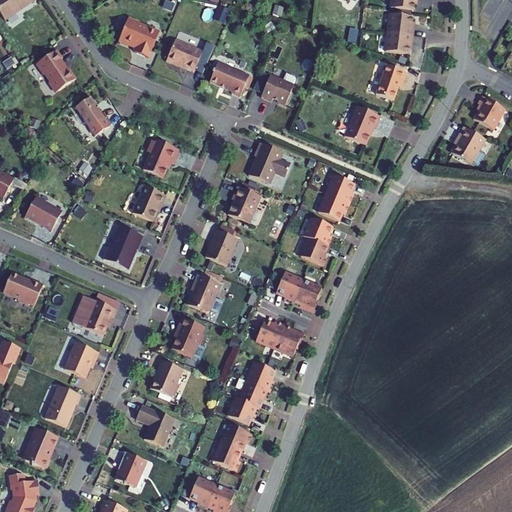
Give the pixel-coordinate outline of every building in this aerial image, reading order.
[(36,0),(0,0),(0,13),(5,21),(36,0)] [(418,1),(417,0),(391,0),(391,9),(413,12),(414,5),(415,0),(418,1)] [(388,34),(413,37),(414,29),(411,29),(412,24),(413,17),(390,15),(388,34)] [(148,59),(159,33),(139,25),(140,23),(129,18),(119,42),(127,46),(130,45),(136,47),(134,53),(148,59)] [(412,44),(413,37),(388,34),(385,52),(408,55),(409,49),(410,44),(412,44)] [(203,52),(175,41),(167,61),(194,73),(203,52)] [(62,59),(57,51),(37,65),(44,75),(45,75),(50,83),(49,83),(56,93),(76,80),(70,71),(68,72),(60,60),(62,59)] [(240,98),(249,77),(218,63),(210,83),(232,93),(232,94),(240,98)] [(376,95),(394,102),(401,80),(404,81),(407,73),(386,66),(376,95)] [(259,74),(257,79),(267,84),(269,79),(259,74)] [(276,99),(278,104),(285,107),(294,86),(270,76),(269,79),(267,84),(263,95),(261,98),(272,103),(273,100),(276,99)] [(257,79),(252,90),(263,95),(267,84),(257,79)] [(76,108),(90,129),(105,119),(91,98),(76,108)] [(473,121),(493,132),(505,111),(482,98),(478,106),(481,108),(473,121)] [(374,131),(380,117),(357,108),(344,137),(366,146),(373,130),(374,131)] [(485,141),(464,129),(457,140),(458,141),(451,155),(471,166),(485,141)] [(174,165),(180,151),(156,141),(155,143),(151,144),(149,150),(150,154),(143,170),(163,179),(169,163),(174,165)] [(283,154),(260,144),(254,157),(258,159),(257,162),(255,161),(248,177),(270,186),(274,174),(285,178),(290,165),(280,161),(283,154)] [(24,191),(27,186),(14,178),(14,180),(0,172),(0,197),(4,199),(12,184),(24,191)] [(326,195),(350,205),(354,196),(350,194),(354,185),(334,176),(326,195)] [(161,207),(166,196),(143,187),(132,214),(152,223),(159,206),(161,207)] [(261,197),(238,188),(232,201),(234,201),(228,216),(249,225),(261,197)] [(346,214),(350,205),(326,195),(318,213),(338,222),(342,213),(346,214)] [(43,228),(51,233),(62,213),(49,206),(50,205),(36,198),(26,217),(43,227),(43,228)] [(328,236),(332,227),(312,219),(304,237),(308,239),(328,247),(332,238),(328,236)] [(137,251),(143,237),(119,227),(110,250),(108,249),(103,260),(128,271),(135,256),(133,256),(135,250),(137,251)] [(238,241),(216,231),(212,242),(206,258),(227,267),(238,241)] [(328,247),(308,239),(300,257),(324,267),(328,258),(324,256),(328,247)] [(22,280),(21,278),(12,274),(3,293),(18,300),(20,302),(27,305),(29,304),(35,306),(43,286),(30,280),(28,282),(22,280)] [(284,301),(293,305),(303,281),(285,274),(276,294),(285,298),(284,301)] [(221,286),(198,276),(191,291),(193,292),(187,306),(206,314),(209,313),(221,286)] [(322,289),(303,281),(293,305),(313,314),(318,304),(316,303),(322,289)] [(111,324),(117,311),(95,302),(84,328),(103,337),(109,323),(111,324)] [(52,308),(49,318),(57,321),(60,311),(52,308)] [(207,330),(182,319),(178,327),(181,328),(172,350),(192,359),(198,345),(200,346),(207,330)] [(274,350),(284,326),(275,322),(274,325),(265,321),(256,342),(274,350)] [(284,326),(274,350),(293,358),(299,344),(300,344),(305,334),(284,326)] [(0,382),(4,384),(13,363),(14,364),(21,349),(3,342),(0,349),(0,382)] [(94,365),(99,354),(76,344),(64,370),(85,379),(92,364),(94,365)] [(177,385),(183,371),(161,362),(155,377),(158,379),(157,382),(154,381),(151,390),(160,394),(158,399),(169,404),(172,399),(171,398),(172,397),(175,395),(178,389),(177,385)] [(247,382),(271,392),(275,383),(271,381),(275,372),(255,364),(247,382)] [(267,402),(271,392),(247,382),(239,400),(260,409),(263,400),(267,402)] [(78,405),(81,397),(59,387),(45,419),(66,428),(76,404),(78,405)] [(239,400),(236,399),(228,417),(248,426),(252,417),(255,418),(260,409),(239,400)] [(175,421),(142,407),(136,421),(150,427),(144,440),(163,448),(175,421)] [(221,444),(241,453),(245,443),(248,445),(252,436),(228,426),(221,444)] [(52,453),(58,438),(36,429),(24,459),(25,461),(44,469),(49,459),(48,457),(50,453),(52,453)] [(213,462),(237,472),(240,463),(237,462),(241,453),(221,444),(213,462)] [(140,488),(150,460),(127,452),(117,479),(140,488)] [(34,507),(36,501),(36,496),(39,495),(38,481),(26,483),(25,476),(22,474),(9,476),(11,490),(13,490),(13,497),(12,502),(10,503),(5,511),(33,511),(36,507),(34,507)] [(197,506),(206,510),(216,486),(198,479),(190,499),(199,503),(197,506)] [(227,511),(220,488),(216,486),(206,510),(210,511),(227,511)] [(235,494),(220,488),(227,511),(229,511),(231,509),(229,508),(235,494)] [(101,511),(127,511),(128,511),(105,502),(101,511)]
